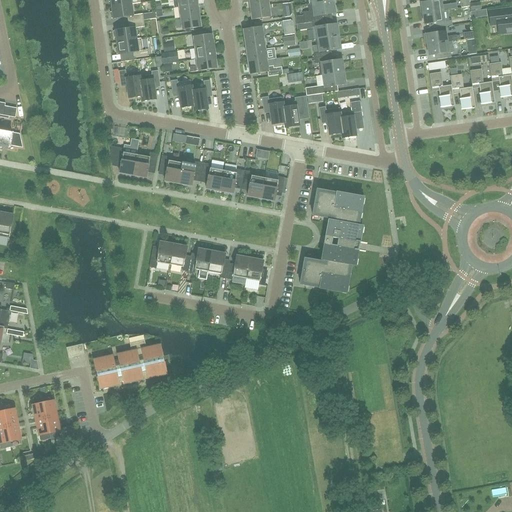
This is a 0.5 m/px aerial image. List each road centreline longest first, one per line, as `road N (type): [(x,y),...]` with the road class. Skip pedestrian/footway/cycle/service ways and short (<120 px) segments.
road 1 (residential): [(98,442),(402,281)]
road 2 (residential): [(302,149),(270,311),(257,316),(144,295)]
road 3 (secondary): [(438,511),(420,366),(479,266)]
road 4 (residential): [(239,136),(110,112),(92,0)]
road 5 (track): [(355,511),(334,380),(310,328)]
road 6 (residential): [(359,0),(382,162)]
road 7 (residential): [(98,442),(82,371),(0,388)]
road 8 (tertiary): [(379,0),(399,138)]
road 9 (residential): [(417,135),(398,0)]
